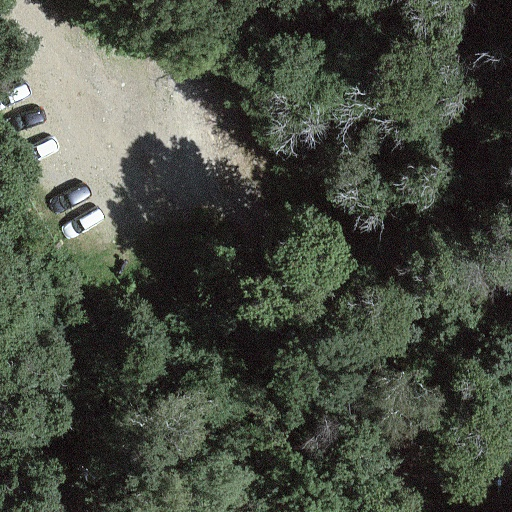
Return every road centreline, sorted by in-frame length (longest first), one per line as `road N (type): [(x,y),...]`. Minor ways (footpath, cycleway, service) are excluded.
road 1 (tertiary): [(342,511),(362,456),(349,356),(315,297),(169,137),(104,28)]
road 2 (track): [(362,456),(511,464)]
